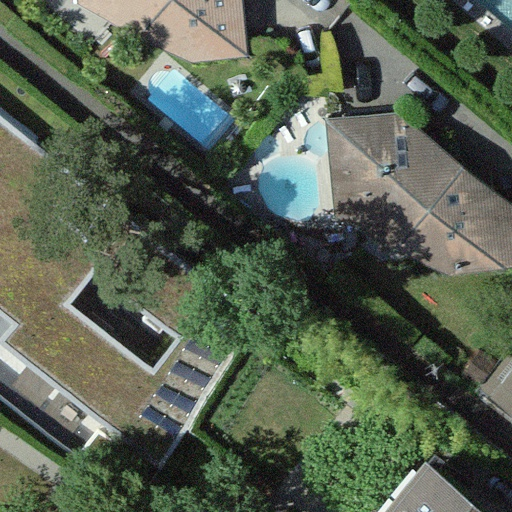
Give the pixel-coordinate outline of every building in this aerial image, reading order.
[(38,0),(95,46),(118,19),(198,57),(249,52),(244,0),(38,0)] [(511,207),(403,116),(333,120),(341,212),(450,266),(511,259),(511,207)] [(257,314),(0,117),(0,388),(84,453),(111,418),(152,450),(257,314)] [(511,397),(511,349),(489,379),(511,397)] [(493,511),(432,464),(393,511),(493,511)]
